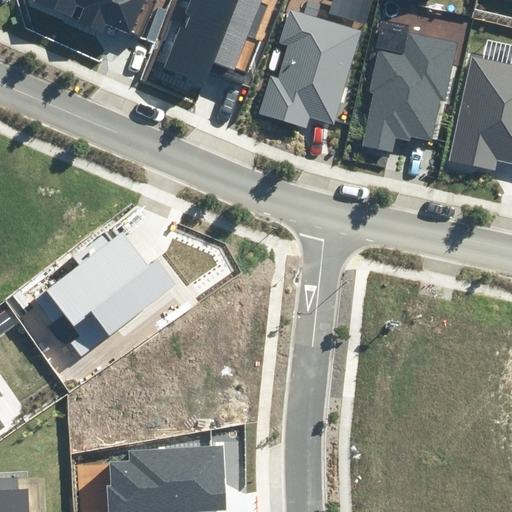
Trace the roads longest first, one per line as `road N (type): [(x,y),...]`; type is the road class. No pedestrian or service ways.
road 1 (residential): [(331,216),(259,194),(0,85)]
road 2 (residential): [(307,511),(303,434),(331,216)]
road 3 (residential): [(511,254),(331,216)]
